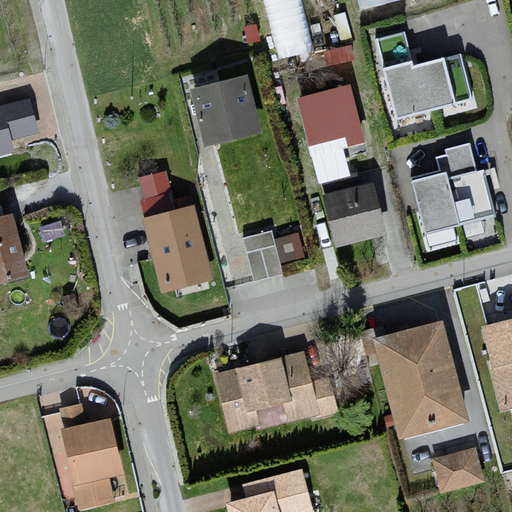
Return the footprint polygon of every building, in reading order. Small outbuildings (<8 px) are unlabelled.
[(314,43),(302,0),(266,0),(279,51),(314,43)] [(411,60),(381,68),(394,119),(454,104),(442,58),(413,65),(411,60)] [(241,77),(183,92),(197,148),(253,135),(241,77)] [(318,177),(351,170),(345,142),(366,137),(353,78),(298,90),(318,177)] [(25,101),(0,108),(0,159),(11,155),(6,143),(36,138),(25,101)] [(445,171),(411,180),(426,233),(495,215),(482,168),(447,177),(445,171)] [(368,187),(320,196),(329,247),(379,238),(368,187)] [(191,208),(140,220),(153,294),(207,280),(191,208)] [(3,219),(0,219),(0,286),(22,283),(3,219)] [(285,268),(282,257),(306,252),(300,227),(276,233),(274,225),(244,231),(254,275),(285,268)] [(511,320),(475,329),(497,413),(511,409),(511,320)] [(436,323),(366,341),(392,441),(459,426),(436,323)] [(299,355),(212,373),(224,435),(309,418),(313,422),(339,415),(330,379),(305,387),(299,355)] [(78,408),(57,413),(57,462),(71,490),(76,511),(81,511),(113,505),(105,479),(117,475),(103,422),(83,427),(78,408)] [(472,452),(432,463),(439,496),(481,486),(472,452)] [(242,502),(219,506),(220,511),(308,511),(296,470),(239,488),(242,502)]
